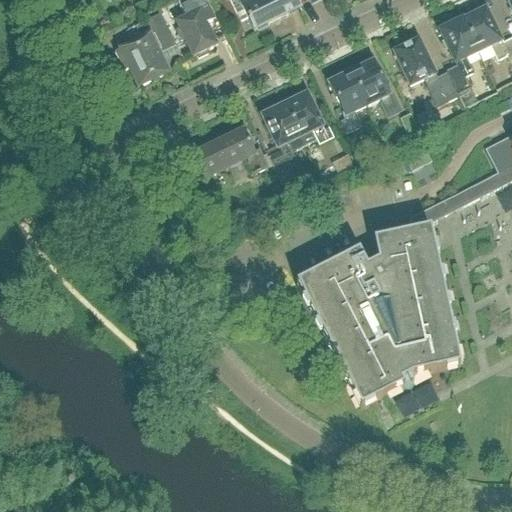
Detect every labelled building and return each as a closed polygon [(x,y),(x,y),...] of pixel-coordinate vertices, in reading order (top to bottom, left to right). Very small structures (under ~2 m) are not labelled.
[(190,20),(177,26),(193,61),(196,59),(198,62),(208,57),(206,54),(215,50),(205,29),(213,25),(207,12),(206,12),(200,0),(187,0),(182,3),(190,20)] [(260,0),(256,3),(254,0),(232,0),(228,2),(240,25),(247,22),(253,36),(287,19),(284,13),(298,7),(294,0),(260,0)] [(474,18),(461,24),(477,57),(490,51),(497,65),(507,60),(511,70),(511,43),(502,49),(485,13),(474,18)] [(141,45),(114,57),(115,59),(117,58),(124,74),(128,72),(138,91),(167,77),(156,54),(159,53),(161,56),(175,50),(160,18),(150,23),(154,32),(151,34),(147,24),(134,31),(141,45)] [(456,71),(446,76),(456,98),(470,91),(465,81),(471,77),(465,63),(477,57),(461,24),(438,35),(456,71)] [(417,45),(392,57),(409,92),(423,85),(436,112),(458,101),(456,98),(446,76),(435,81),(417,45)] [(373,66),(350,77),(366,110),(379,104),(386,118),(399,112),(394,101),(390,103),(373,66)] [(366,110),(350,77),(328,88),(345,125),(341,127),(347,138),(360,131),(353,117),(366,110)] [(306,99),(284,109),(299,141),(312,135),(318,148),(331,142),(327,133),(323,135),(306,99)] [(299,141),(284,109),(261,121),(278,157),(267,162),(272,171),(293,161),(290,155),(303,149),(299,141)] [(409,117),(399,122),(408,141),(419,136),(409,117)] [(189,161),(201,186),(244,165),(250,179),(266,172),(257,153),(252,156),(242,136),(189,161)] [(359,414),(386,400),(384,395),(396,389),(410,382),(428,372),(429,377),(459,371),(429,235),(426,235),(424,230),(511,185),(511,140),(485,155),(497,179),(410,225),(410,224),(408,224),(413,244),(377,263),(376,260),(375,260),(377,268),(365,273),(357,257),(295,289),(359,414)] [(347,162),(329,169),(334,181),(352,174),(347,162)] [(196,242),(203,254),(231,238),(223,225),(195,240),(196,242)]
